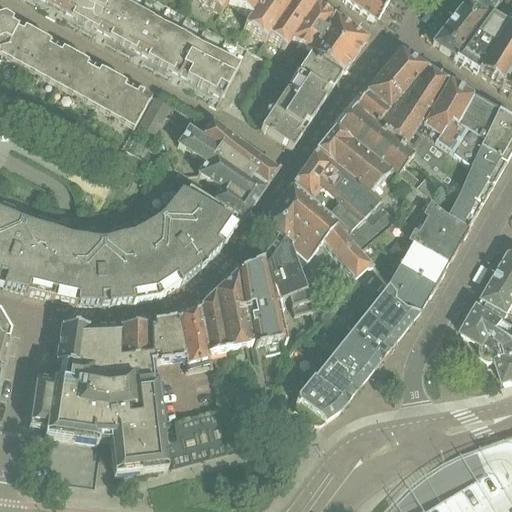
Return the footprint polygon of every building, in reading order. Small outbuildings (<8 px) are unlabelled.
[(16,0),(44,15),(43,17),(52,22),(53,20),(209,106),(208,107),(215,111),(220,102),(246,53),(149,0),(16,0)] [(196,0),(219,16),(227,6),(231,0),(196,0)] [(265,0),(231,0),(227,6),(249,21),(265,0)] [(283,52),(290,42),(314,7),(304,0),(265,0),(249,21),(243,30),(263,45),(266,40),(283,52)] [(336,0),(375,28),(388,6),(391,0),(336,0)] [(469,0),(466,4),(486,19),(488,16),(500,0),(469,0)] [(511,0),(500,0),(488,16),(506,29),(511,32),(511,0)] [(466,4),(446,29),(431,48),(453,62),(486,19),(466,4)] [(290,42),(307,55),(333,20),(332,19),(314,7),(290,42)] [(453,62),(460,67),(476,76),(506,29),(488,16),(486,19),(453,62)] [(39,39),(23,30),(3,18),(0,18),(0,59),(21,71),(39,39)] [(309,57),(308,59),(339,79),(340,79),(349,68),(365,44),(333,20),(307,55),(309,57)] [(499,91),(511,67),(511,32),(506,29),(476,76),(496,89),(499,91)] [(76,59),(58,49),(39,39),(21,71),(58,92),(76,59)] [(398,56),(365,96),(388,112),(425,72),(398,56)] [(113,79),(94,69),(76,59),(58,92),(95,112),(113,79)] [(308,59),(259,132),(290,153),(339,79),(308,59)] [(511,67),(499,91),(497,93),(501,95),(501,94),(511,101),(511,67)] [(447,86),(425,72),(388,112),(374,128),(403,152),(420,125),(423,127),(447,86)] [(132,133),(151,99),(113,79),(95,112),(132,133)] [(420,125),(403,152),(413,159),(431,177),(474,102),(447,86),(423,127),(420,125)] [(365,96),(352,111),(374,128),(388,112),(365,96)] [(168,109),(155,101),(144,122),(157,129),(168,109)] [(456,201),(445,222),(467,233),(511,154),(511,125),(496,115),(474,102),(431,177),(456,201)] [(352,111),(334,132),(389,178),(390,177),(395,181),(406,189),(405,191),(420,203),(425,207),(436,197),(422,185),(419,188),(401,173),(413,159),(403,152),(374,128),(352,111)] [(277,172),(211,123),(200,140),(187,131),(176,149),(205,167),(196,178),(220,193),(213,204),(236,220),(236,219),(241,223),(277,172)] [(334,132),(315,156),(368,198),(389,178),(334,132)] [(133,173),(139,161),(125,154),(118,166),(133,173)] [(348,238),(358,250),(377,232),(372,227),(385,214),(378,208),(379,207),(368,198),(315,156),(291,189),(349,238),(348,238)] [(237,218),(213,204),(188,190),(183,197),(180,195),(161,218),(131,237),(104,244),(97,244),(69,240),(64,239),(25,226),(0,215),(0,290),(1,291),(49,303),(50,303),(74,308),(76,308),(106,308),(131,306),(157,301),(178,288),(179,288),(199,272),(221,250),(221,249),(236,228),(232,225),(236,220),(237,218)] [(353,285),(356,282),(369,270),(335,230),(290,193),(289,194),(289,193),(262,229),(277,242),(288,252),(297,277),(312,316),(312,315),(321,308),(305,267),(321,247),(353,285)] [(390,228),(385,232),(396,239),(395,239),(407,246),(386,283),(390,288),(389,290),(397,299),(421,313),(467,233),(445,222),(425,207),(420,203),(415,209),(414,208),(408,216),(413,220),(405,230),(402,227),(399,231),(397,229),(394,232),(390,228)] [(392,219),(385,214),(372,227),(377,232),(392,219)] [(395,239),(396,239),(385,232),(372,242),(377,248),(380,251),(395,239)] [(263,263),(261,264),(272,308),(287,303),(290,314),(292,320),(312,316),(297,277),(288,252),(277,242),(263,263)] [(511,258),(509,259),(482,304),(507,320),(511,312),(511,258)] [(238,274),(236,276),(245,324),(242,324),(247,349),(248,349),(248,348),(253,347),(254,351),(259,350),(260,352),(264,359),(283,356),(272,308),(261,264),(238,274)] [(388,292),(369,270),(356,282),(380,301),(365,320),(396,344),(420,315),(421,313),(397,299),(389,290),(388,292)] [(232,353),(247,349),(242,324),(245,324),(236,276),(215,295),(232,353)] [(207,357),(232,353),(215,295),(197,312),(207,357)] [(497,369),(504,389),(511,386),(511,312),(507,320),(482,304),(462,340),(482,352),(480,358),(481,361),(481,363),(483,366),(485,367),(490,369),(497,369)] [(185,376),(208,373),(211,373),(207,357),(197,312),(175,322),(182,364),(183,364),(185,376)] [(0,320),(0,371),(0,370),(9,336),(0,320)] [(365,320),(346,341),(378,367),(396,344),(365,320)] [(54,367),(56,367),(54,382),(36,379),(28,431),(45,433),(44,442),(69,445),(70,445),(97,449),(97,445),(108,445),(113,481),(138,478),(165,475),(155,385),(150,385),(148,368),(182,364),(175,322),(152,327),(149,327),(149,363),(118,366),(119,329),(90,331),(59,329),(54,367)] [(149,327),(119,329),(118,366),(149,363),(149,327)] [(346,341),(329,362),(361,388),(378,367),(346,341)] [(302,357),(293,368),(344,410),(361,388),(329,362),(321,372),(302,357)] [(292,413),(312,430),(319,430),(323,427),(338,417),(344,410),(293,368),(292,370),(294,388),(301,394),(295,401),(296,404),(294,407),(295,408),(292,413)] [(188,444),(166,449),(171,468),(193,463),(227,455),(221,435),(188,444)]
